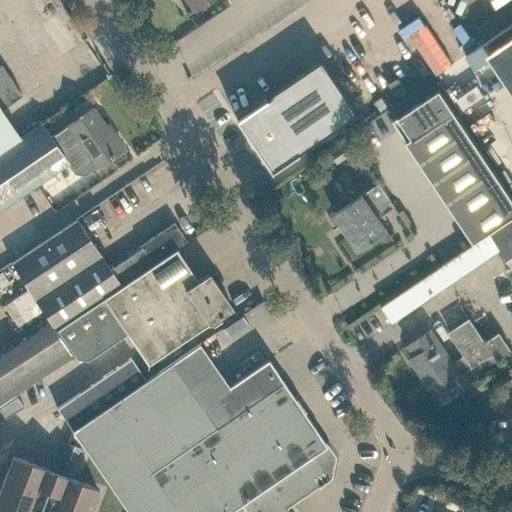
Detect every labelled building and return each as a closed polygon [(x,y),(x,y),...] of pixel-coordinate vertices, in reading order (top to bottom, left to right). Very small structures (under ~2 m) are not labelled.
[(185,0),(193,11),(208,0),(185,0)] [(511,21),(484,41),(511,82),(511,21)] [(323,61),(236,120),(272,173),(359,114),(323,61)] [(0,148),(19,136),(1,109),(21,96),(2,68),(0,67),(0,148)] [(511,215),(511,191),(442,87),(395,118),(476,240),(511,215)] [(49,137),(67,163),(72,171),(84,173),(94,166),(94,167),(123,148),(110,130),(108,131),(92,108),(49,137)] [(0,207),(67,163),(49,137),(39,122),(19,136),(0,148),(0,207)] [(395,207),(379,183),(334,213),(359,250),(388,231),(379,218),(395,207)] [(511,216),(490,232),(501,248),(511,264),(511,216)] [(143,270),(132,254),(109,270),(76,220),(11,263),(54,328),(143,270)] [(143,270),(175,249),(174,248),(186,240),(174,222),(140,246),(141,247),(132,254),(143,270)] [(501,248),(490,232),(382,305),(393,322),(501,248)] [(102,298),(125,332),(125,333),(147,365),(232,308),(208,274),(197,281),(175,249),(143,270),(102,298)] [(125,332),(102,298),(79,313),(102,348),(125,333),(125,332)] [(90,356),(102,348),(79,313),(56,329),(72,353),(90,356)] [(431,331),(409,345),(416,356),(411,360),(440,404),(468,386),(460,374),(471,366),(472,368),(492,354),(496,360),(511,350),(499,332),(484,342),(469,320),(449,333),(465,356),(453,364),(431,331)] [(54,328),(0,363),(0,401),(14,392),(71,355),(54,328)] [(288,511),(287,510),(285,506),(329,476),(333,457),(281,382),(283,381),(282,379),(281,379),(267,359),(228,386),(198,343),(145,380),(131,389),(128,392),(118,398),(106,406),(92,415),(71,429),(128,511),(228,511),(242,503),(248,511),(288,511)] [(131,389),(145,380),(129,357),(116,366),(131,389)] [(128,392),(131,389),(116,366),(103,375),(118,398),(128,392)] [(106,406),(118,398),(103,375),(90,384),(106,406)] [(92,415),(106,406),(90,384),(77,393),(85,404),(92,415)] [(14,392),(0,401),(0,410),(5,418),(23,406),(14,392)] [(92,415),(85,404),(77,393),(56,407),(71,429),(92,415)] [(67,443),(62,456),(74,461),(79,447),(67,443)] [(0,510),(4,511),(38,511),(54,471),(13,455),(0,488),(0,510)] [(87,511),(97,488),(54,471),(38,511),(87,511)]
